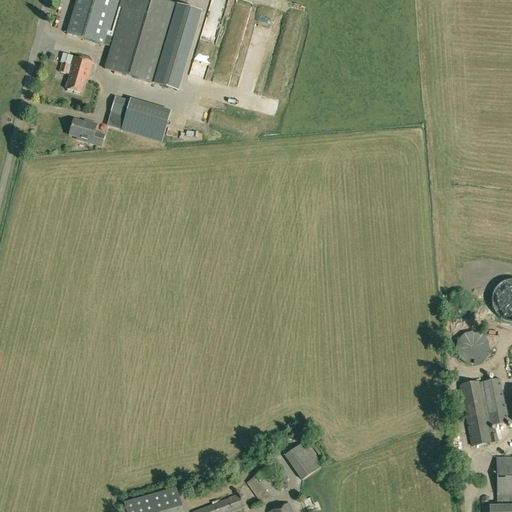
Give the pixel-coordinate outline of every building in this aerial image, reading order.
[(110,32),(119,0),(77,0),(67,35),(112,48),(105,70),(178,92),(201,13),(157,0),(123,0),(113,33),(110,32)] [(240,3),(236,14),(246,17),(250,6),(240,3)] [(266,53),(272,23),(260,21),(254,51),(266,53)] [(231,26),(216,81),(228,84),(243,30),(231,26)] [(277,63),(292,66),(299,33),(284,30),(277,63)] [(93,63),(75,58),(63,54),(60,64),(62,64),(60,73),(70,76),(66,90),(81,95),(85,81),(88,81),(93,63)] [(127,117),(131,103),(116,99),(112,113),(127,117)] [(101,147),(104,136),(94,133),(96,125),(87,123),(87,124),(73,120),(69,136),(77,138),(76,140),(101,147)] [(498,314),(509,314),(509,302),(499,301),(498,314)] [(456,354),(459,359),(463,363),(468,365),(473,366),(478,365),(483,362),(487,358),(489,353),(490,347),(488,342),(486,338),(482,334),(477,332),(472,331),(466,332),(462,335),(458,339),(456,344),(455,349),(456,354)] [(494,426),(507,423),(499,380),(460,388),(472,447),(497,442),(494,426)] [(285,455),(302,481),(320,466),(305,442),(285,455)] [(497,507),(489,508),(489,511),(511,511),(511,458),(497,459),(497,507)] [(280,492),(265,471),(246,484),(261,505),(280,492)] [(124,505),(126,511),(182,511),(176,490),(124,505)] [(235,511),(242,509),(237,496),(194,511),(235,511)]
